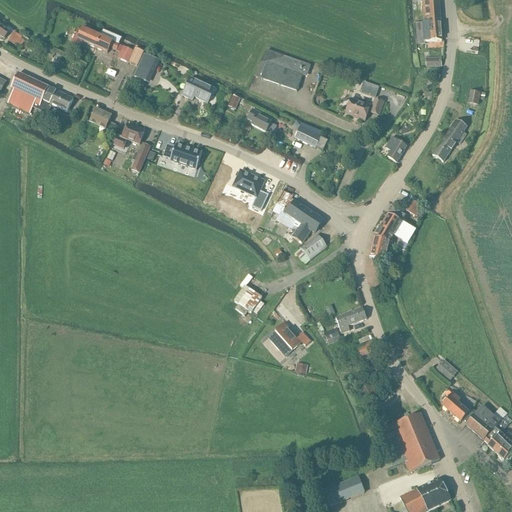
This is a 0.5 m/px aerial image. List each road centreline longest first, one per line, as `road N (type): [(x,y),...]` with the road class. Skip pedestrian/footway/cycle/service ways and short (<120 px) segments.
road 1 (unclassified): [(353,220),(226,147),(129,116),(0,52)]
road 2 (unclassified): [(353,220),(382,200),(433,121),(446,85),(450,0)]
road 3 (unclassified): [(433,423),(376,332),(353,220)]
